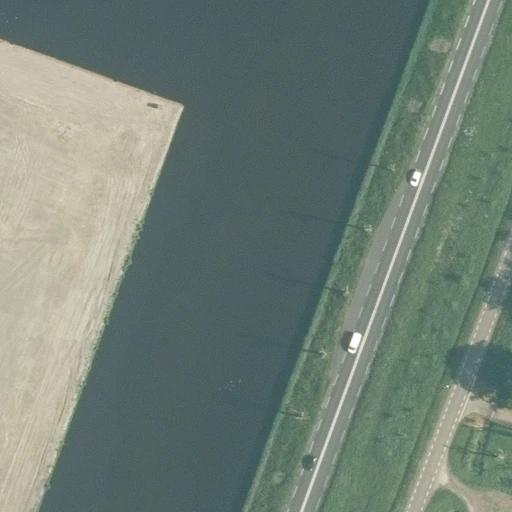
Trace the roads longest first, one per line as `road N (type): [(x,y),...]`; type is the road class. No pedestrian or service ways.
road 1 (primary): [(302,511),(490,0)]
road 2 (unclassified): [(413,511),(511,245)]
road 3 (unclassified): [(149,127),(0,73)]
